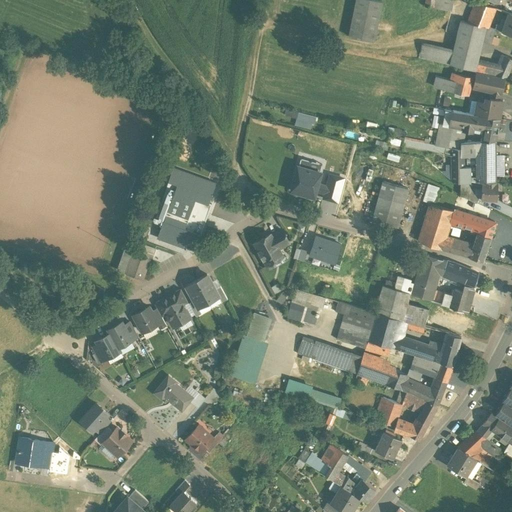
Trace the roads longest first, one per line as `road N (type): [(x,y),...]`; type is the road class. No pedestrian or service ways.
road 1 (residential): [(511,275),(280,208),(55,341),(157,432)]
road 2 (residential): [(511,326),(453,422),(378,511)]
road 3 (track): [(280,208),(237,164),(260,24)]
road 4 (track): [(237,164),(127,0)]
road 5 (track): [(260,24),(387,47),(421,40),(450,48)]
road 6 (residential): [(157,432),(102,489),(8,475)]
